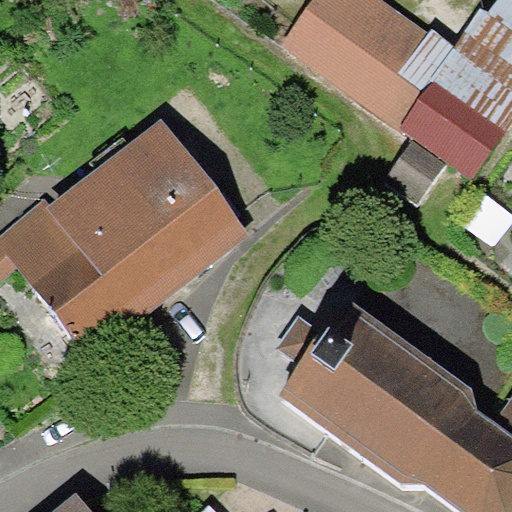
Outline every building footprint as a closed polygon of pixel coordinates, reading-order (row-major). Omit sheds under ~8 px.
[(388,122),(407,134),(443,84),(417,65),(429,46),(361,0),(322,0),(288,49),(388,122)] [(509,130),(443,84),(407,134),(418,142),(450,164),(474,181),(509,130)] [(93,238),(143,311),(182,283),(245,234),(244,233),(168,130),(85,196),(97,211),(81,223),(93,238)] [(420,206),(450,164),(418,142),(387,184),(420,206)] [(0,246),(0,279),(21,263),(48,241),(51,245),(68,232),(57,218),(56,220),(47,209),(0,246)] [(21,263),(36,282),(79,249),(93,238),(81,223),(68,232),(51,245),(48,241),(21,263)] [(143,311),(93,238),(79,249),(36,282),(34,285),(86,355),(143,311)] [(349,309),(326,341),(307,368),(284,400),(406,488),(426,489),(427,488),(460,511),(511,511),(511,444),(488,426),(476,419),(471,398),(349,309)] [(282,350),(307,368),(326,341),(302,323),(282,350)]
